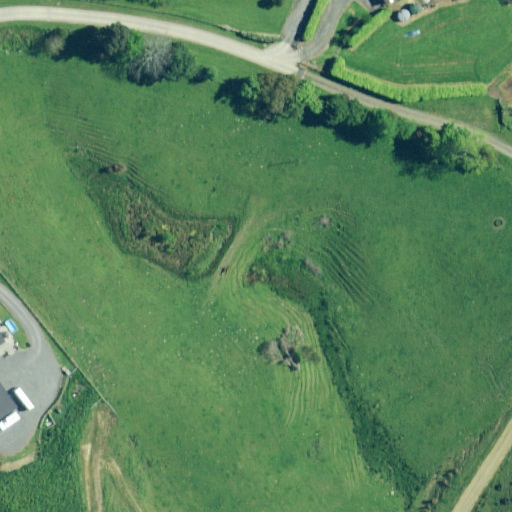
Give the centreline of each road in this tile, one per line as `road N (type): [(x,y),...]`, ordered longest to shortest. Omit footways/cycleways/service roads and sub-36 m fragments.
road 1 (unknown): [(0,15),(148,25),(287,57),(304,50),(340,0)]
road 2 (unknown): [(0,294),(35,328),(42,354),(3,414)]
